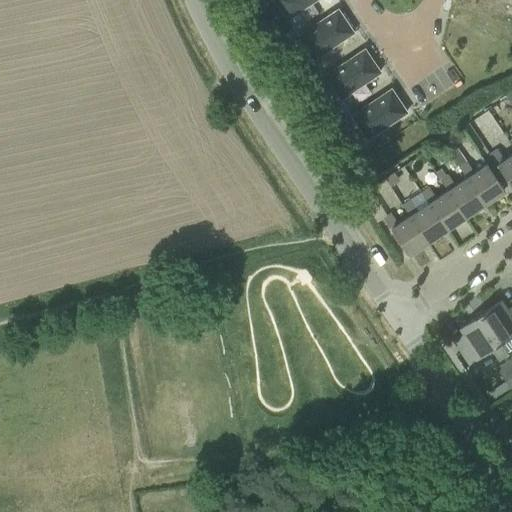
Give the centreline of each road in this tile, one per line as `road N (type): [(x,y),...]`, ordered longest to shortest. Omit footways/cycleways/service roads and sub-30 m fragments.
road 1 (residential): [(393,318),(193,0)]
road 2 (track): [(0,316),(331,226)]
road 3 (residential): [(511,485),(393,318)]
road 4 (residential): [(393,318),(511,243)]
